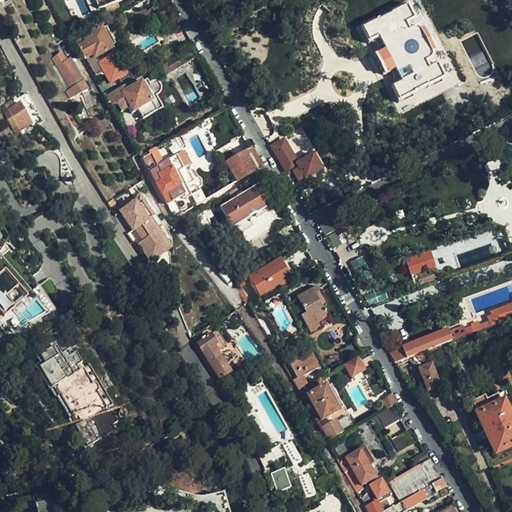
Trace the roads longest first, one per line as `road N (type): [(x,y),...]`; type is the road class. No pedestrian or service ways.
road 1 (residential): [(471,511),(171,0)]
road 2 (residential): [(271,511),(248,450),(0,24)]
